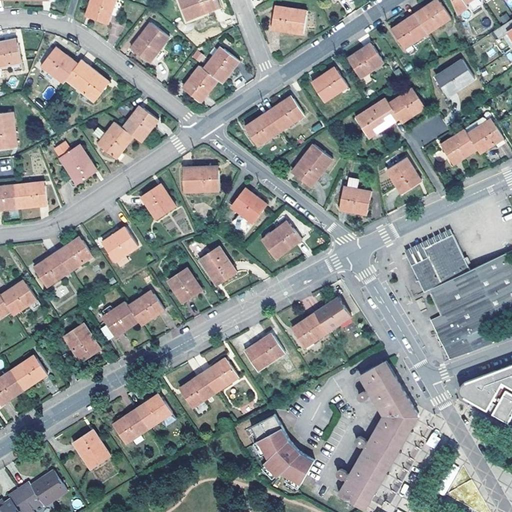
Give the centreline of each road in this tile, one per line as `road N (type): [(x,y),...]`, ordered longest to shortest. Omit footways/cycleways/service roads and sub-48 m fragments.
road 1 (residential): [(281,290),(0,449)]
road 2 (residential): [(0,234),(71,216),(204,127)]
road 3 (residential): [(354,252),(331,224),(204,127)]
road 4 (residential): [(65,27),(204,127)]
road 5 (residential): [(270,83),(394,0)]
road 6 (residential): [(428,376),(354,252)]
